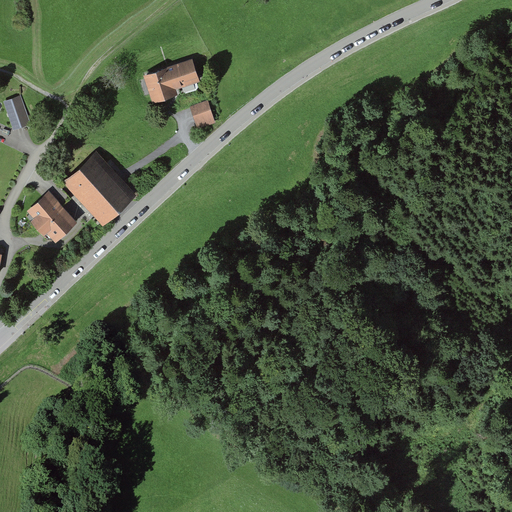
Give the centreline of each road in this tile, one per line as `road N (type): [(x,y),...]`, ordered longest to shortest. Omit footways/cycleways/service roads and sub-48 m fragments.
road 1 (unclassified): [(0,340),(270,94),(438,0)]
road 2 (track): [(70,105),(97,65),(174,0)]
